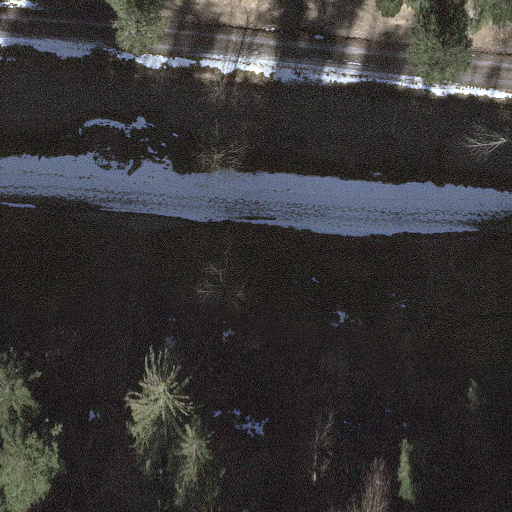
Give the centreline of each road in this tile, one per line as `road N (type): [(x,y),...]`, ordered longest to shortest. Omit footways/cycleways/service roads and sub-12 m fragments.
road 1 (track): [(0,28),(511,82)]
road 2 (track): [(0,191),(511,223)]
